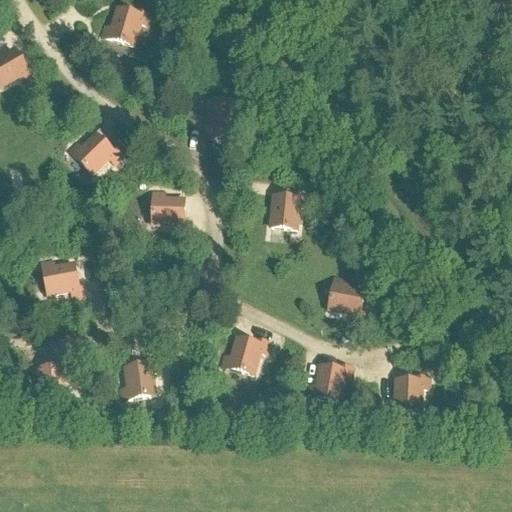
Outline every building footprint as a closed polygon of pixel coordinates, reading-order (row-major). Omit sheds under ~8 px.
[(103,43),(134,52),(141,30),(147,32),(151,20),(141,17),(140,21),(118,15),(113,34),(106,32),(103,43)] [(0,92),(18,82),(21,88),(32,81),(27,73),(23,75),(12,55),(0,62),(0,92)] [(209,106),(206,138),(210,138),(210,143),(232,145),(233,136),(237,137),(239,108),(209,106)] [(70,157),(93,181),(110,164),(114,169),(123,160),(116,153),(113,157),(97,140),(83,154),(78,149),(70,157)] [(176,238),(189,238),(189,228),(184,228),(185,206),(165,205),(165,198),(154,198),(153,231),(176,231),(176,238)] [(306,213),(307,201),(297,200),(297,205),(274,202),(271,233),(297,236),(300,213),(306,213)] [(79,292),(75,270),(55,273),(54,267),(43,269),(49,301),(72,297),(73,303),(85,301),(83,291),(79,292)] [(351,327),(364,329),(366,319),(361,318),(365,296),(345,292),(347,285),(336,283),(329,316),(352,320),(351,327)] [(238,344),(232,364),(226,362),(223,372),(254,381),(261,359),(267,361),(270,349),(261,346),(259,350),(238,344)] [(153,379),(159,378),(157,365),(148,367),(148,371),(126,374),(128,394),(121,395),(123,406),(156,402),(153,379)] [(72,381),(71,368),(61,369),(62,373),(39,375),(40,395),(33,395),(34,406),(67,404),(66,381),(72,381)] [(351,385),(354,373),(344,371),(343,376),(321,372),(317,392),(310,391),(308,402),(341,407),(345,384),(351,385)] [(429,395),(429,383),(419,382),(419,387),(396,386),(396,406),(389,406),(388,417),(421,418),(422,395),(429,395)]
